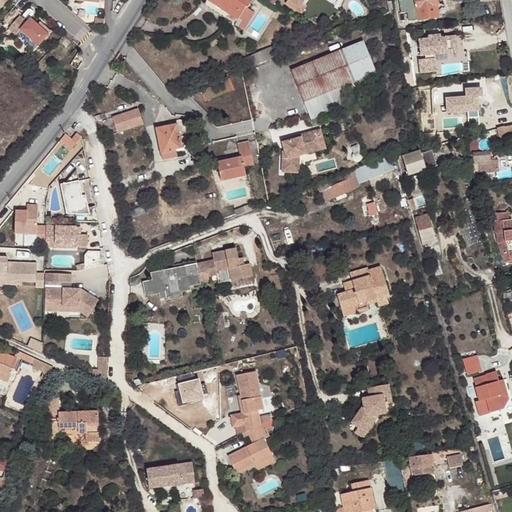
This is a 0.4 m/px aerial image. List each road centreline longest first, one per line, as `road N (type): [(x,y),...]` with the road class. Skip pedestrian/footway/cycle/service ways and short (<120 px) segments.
road 1 (residential): [(120,267),(117,372),(126,391),(209,448),(224,511)]
road 2 (residential): [(120,267),(247,217),(284,261)]
road 3 (residential): [(72,105),(96,147),(120,267)]
road 4 (residential): [(72,105),(140,0)]
road 5 (unknown): [(126,391),(125,433),(144,511)]
